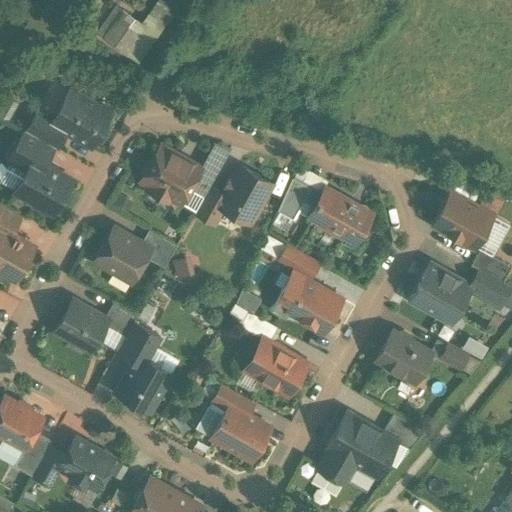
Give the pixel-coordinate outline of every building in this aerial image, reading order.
[(103,37),(140,61),(172,14),(157,3),(144,22),(123,8),(103,37)] [(109,111),(69,88),(50,121),(49,123),(65,132),(89,145),(109,111)] [(50,121),(35,112),(25,129),(24,130),(53,146),(56,148),(65,132),(49,123),(50,121)] [(53,146),(24,130),(25,129),(24,129),(7,158),(26,169),(32,158),(43,164),(53,146)] [(176,154),(159,144),(150,160),(149,160),(145,161),(139,171),(140,176),(141,176),(139,179),(180,202),(188,188),(199,167),(198,167),(188,161),(189,161),(188,160),(187,161),(177,155),(178,154),(177,154),(176,154)] [(43,164),(32,158),(26,169),(14,191),(31,201),(32,205),(45,212),(49,211),(51,213),(70,180),(43,164)] [(203,158),(198,167),(199,167),(188,188),(202,197),(208,186),(219,167),(203,158)] [(270,182),(238,164),(231,176),(229,175),(220,192),(214,203),(223,207),(248,221),(252,214),(255,214),(261,203),(260,200),(270,182)] [(299,209),(308,215),(320,192),(291,176),(276,209),(294,219),(299,209)] [(220,192),(208,186),(202,197),(194,212),(214,223),(223,207),(214,203),(220,192)] [(350,201),(324,186),(320,192),(308,215),(329,227),(327,230),(337,235),(337,236),(340,238),(344,231),(356,238),(369,215),(348,204),(350,201)] [(477,205),(450,190),(431,223),(473,247),(492,214),(491,213),(477,205)] [(477,205),(491,213),(499,199),(485,191),(477,205)] [(20,215),(0,203),(0,227),(9,233),(20,215)] [(508,223),(492,214),(473,247),(476,248),(479,248),(490,255),(508,223)] [(9,233),(0,227),(0,271),(14,279),(32,246),(9,233)] [(127,234),(123,235),(122,233),(112,227),(93,259),(96,260),(96,263),(108,270),(112,270),(130,280),(144,256),(148,248),(139,243),(136,241),(137,239),(127,234)] [(175,244),(147,229),(139,243),(148,248),(144,256),(163,267),(175,244)] [(317,262),(285,245),(278,259),(309,276),(317,262)] [(490,255),(479,248),(470,264),(478,269),(501,282),(510,266),(490,255)] [(468,286),(429,263),(409,298),(440,316),(442,312),(451,310),(454,312),(469,286),(468,286)] [(501,282),(478,269),(468,286),(469,286),(500,303),(509,286),(501,282)] [(340,299),(304,278),(285,311),(322,331),(340,299)] [(103,316),(71,299),(54,330),(88,350),(103,324),(106,318),(103,316)] [(136,314),(112,301),(103,316),(106,318),(103,324),(124,336),(132,321),(136,314)] [(277,326),(248,309),(241,321),(270,337),(277,326)] [(158,335),(132,321),(124,336),(115,351),(132,361),(136,354),(145,359),(152,346),(158,335)] [(429,352),(391,330),(375,359),(389,367),(390,371),(399,376),(403,375),(413,380),(429,352)] [(271,343),(261,337),(243,369),(257,376),(258,381),(266,386),(271,385),(286,393),(304,362),(283,350),(282,345),(276,341),(271,343)] [(466,354),(447,343),(439,357),(458,368),(466,354)] [(176,359),(152,346),(145,359),(169,372),(176,360),(176,359)] [(145,359),(136,354),(132,361),(116,391),(149,410),(169,372),(145,359)] [(252,401),(221,383),(212,400),(226,408),(228,403),(246,413),(252,401)] [(41,416),(3,395),(0,400),(0,438),(1,439),(6,437),(22,447),(23,447),(33,431),(41,416)] [(246,413),(228,403),(226,408),(210,436),(250,459),(268,426),(246,413)] [(381,432),(345,412),(325,446),(328,448),(317,468),(342,482),(353,462),(376,475),(395,441),(396,440),(381,432)] [(423,431),(392,413),(381,432),(396,440),(395,441),(409,449),(423,431)] [(33,431),(23,447),(22,447),(12,464),(31,475),(48,444),(50,441),(33,431)] [(112,457),(74,435),(64,453),(56,467),(57,467),(69,474),(67,477),(81,485),(83,482),(95,488),(112,457)] [(48,444),(31,475),(48,485),(57,467),(56,467),(64,453),(48,444)] [(197,511),(200,507),(148,477),(128,511),(197,511)] [(0,511),(4,511),(11,501),(0,494),(0,511)]
